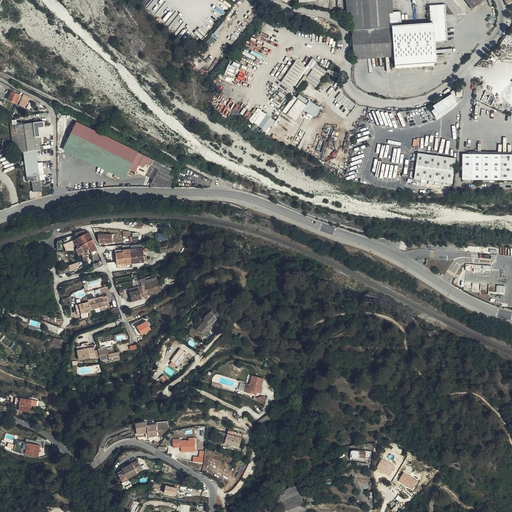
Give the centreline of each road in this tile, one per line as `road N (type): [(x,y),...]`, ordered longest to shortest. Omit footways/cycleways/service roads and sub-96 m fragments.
road 1 (unclassified): [(0,216),(75,194),(231,194),(388,251),(511,316)]
road 2 (track): [(300,328),(335,315),(387,316),(432,388),(482,397),(511,429)]
road 3 (track): [(222,193),(194,168),(0,72)]
road 4 (unclassified): [(0,410),(85,466),(135,441),(213,491)]
road 5 (residential): [(240,410),(199,391),(170,396),(166,389),(192,372),(222,330),(241,327)]
